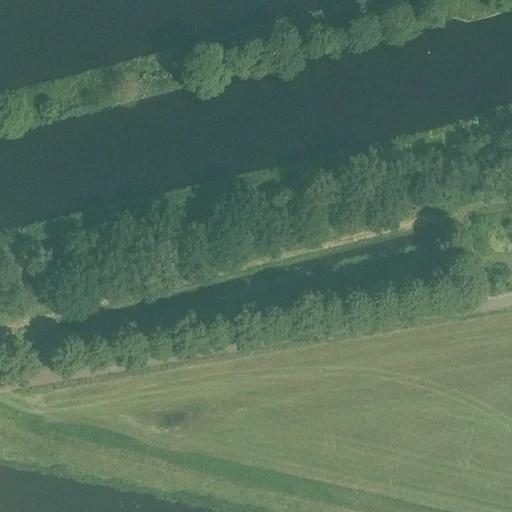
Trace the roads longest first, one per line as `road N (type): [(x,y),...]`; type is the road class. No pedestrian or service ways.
road 1 (track): [(511,125),(0,253)]
road 2 (unclassified): [(0,388),(511,301)]
